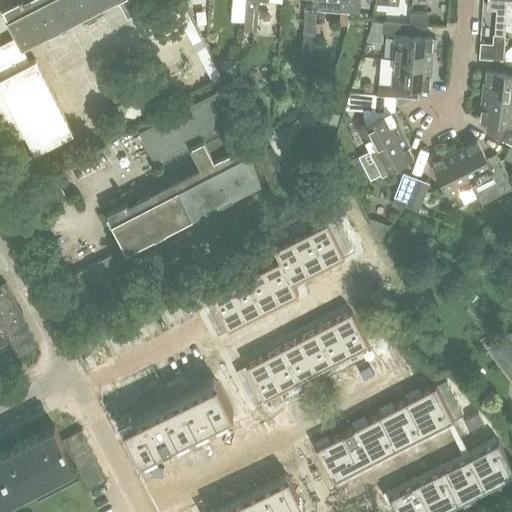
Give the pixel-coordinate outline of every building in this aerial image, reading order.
[(7,0),(9,3),(2,7),(4,11),(2,11),(6,19),(8,18),(16,35),(21,46),(109,0),(118,0),(127,16),(148,5),(145,0),(7,0)] [(246,0),(244,30),(257,31),(259,4),(259,0),(246,0)] [(352,10),(352,0),(341,0),(341,10),(340,22),(348,23),(349,10),(352,10)] [(352,0),(352,10),(360,11),(360,0),(352,0)] [(506,34),(507,19),(508,0),(488,0),(488,9),(496,9),(494,33),(506,34)] [(322,23),(316,22),(318,3),(305,2),(302,33),(322,34),(322,23)] [(411,22),(427,24),(428,12),(412,11),(411,22)] [(433,35),(426,35),(407,33),(408,22),(383,20),(383,32),(397,33),(395,57),(431,60),(433,35)] [(16,35),(0,43),(0,115),(13,141),(26,134),(35,151),(73,132),(36,60),(30,63),(21,46),(16,35)] [(378,93),(403,95),(404,84),(429,85),(431,60),(395,57),(393,82),(379,81),(378,93)] [(511,96),(511,71),(487,68),(484,93),(511,96)] [(231,79),(228,85),(234,90),(238,84),(231,79)] [(200,165),(148,192),(142,195),(135,188),(121,195),(124,201),(107,210),(127,249),(261,180),(242,143),(239,145),(231,130),(207,142),(205,139),(241,120),(224,87),(141,130),(158,163),(190,146),(200,165)] [(374,109),(375,93),(350,91),(345,107),(374,109)] [(511,122),(511,96),(484,93),(481,118),(511,122)] [(263,100),(245,106),(249,122),(268,116),(263,100)] [(323,109),(320,120),(336,125),(339,113),(323,109)] [(359,127),(370,148),(402,132),(391,110),(359,127)] [(511,129),(508,127),(502,139),(511,143),(511,129)] [(318,128),(305,134),(312,150),(325,144),(318,128)] [(402,132),(370,148),(382,171),(414,155),(402,132)] [(455,151),(471,183),(481,202),(511,186),(511,181),(499,157),(497,152),(487,157),(478,139),(455,151)] [(458,190),(471,183),(455,151),(433,162),(456,207),(465,202),(458,190)] [(326,194),(307,157),(287,167),(306,205),(326,194)] [(407,200),(415,177),(403,172),(393,200),(406,205),(407,200)] [(47,178),(59,202),(67,197),(55,174),(47,178)] [(429,182),(415,177),(407,200),(406,205),(419,210),(427,213),(428,209),(420,206),(429,182)] [(327,221),(310,230),(327,264),(355,249),(355,248),(345,254),(324,214),(335,208),(334,208),(323,213),(327,221)] [(335,209),(325,214),(329,222),(339,217),(335,209)] [(396,231),(413,241),(425,219),(407,210),(396,231)] [(339,217),(329,222),(333,230),(343,225),(339,217)] [(492,223),(487,221),(482,223),(480,228),(482,233),(487,236),(492,233),(494,228),(492,223)] [(343,225),(333,230),(337,238),(347,232),(343,225)] [(475,236),(443,225),(438,238),(469,250),(475,236)] [(310,230),(293,239),(310,273),(327,264),(310,230)] [(347,232),(337,238),(341,245),(351,240),(347,232)] [(293,239),(274,248),(280,259),(281,258),(293,281),(294,281),(310,273),(293,239)] [(351,240),(341,245),(345,253),(355,248),(351,240)] [(113,252),(60,279),(80,319),(134,291),(113,252)] [(280,259),(264,267),(281,301),(299,292),(294,281),(293,281),(281,258),(280,259)] [(264,267),(247,276),(264,309),(281,301),(264,267)] [(247,276),(230,284),(247,318),(264,309),(247,276)] [(0,282),(0,321),(4,331),(7,337),(29,326),(6,280),(0,282)] [(230,284),(201,299),(201,300),(212,294),(228,327),(218,332),(218,333),(247,318),(230,284)] [(478,295),(472,289),(466,295),(472,300),(478,295)] [(212,295),(202,300),(206,308),(216,303),(212,295)] [(216,303),(206,308),(210,316),(220,311),(216,303)] [(350,308),(332,317),(349,351),(367,341),(350,308)] [(220,311),(210,316),(214,324),(224,319),(220,311)] [(332,317),(315,326),(332,359),(349,351),(332,317)] [(224,319),(214,324),(218,332),(228,326),(224,319)] [(29,326),(7,337),(12,347),(34,336),(29,326)] [(315,326),(298,334),(315,368),(332,359),(315,326)] [(511,344),(504,333),(486,346),(511,379),(511,378),(511,344)] [(298,334),(281,343),(298,377),(315,368),(298,334)] [(38,344),(34,336),(12,347),(17,356),(38,344)] [(281,343),(264,352),(281,386),(298,377),(281,343)] [(264,352),(235,366),(235,367),(246,362),(263,394),(252,400),(281,386),(264,352)] [(246,362),(236,368),(240,376),(250,370),(246,362)] [(250,370),(240,376),(244,383),(254,378),(250,370)] [(137,419),(124,425),(141,458),(143,456),(156,449),(173,441),(187,434),(193,431),(206,424),(213,421),(226,414),(232,411),(216,380),(222,377),(219,371),(134,414),(137,419)] [(254,378),(244,383),(248,391),(258,386),(254,378)] [(316,444),(315,445),(332,479),(333,478),(335,482),(448,425),(462,452),(467,449),(451,418),(452,418),(463,413),(445,378),(420,391),(407,398),(394,405),(380,412),(367,418),(353,425),(329,437),(316,444)] [(258,386),(248,391),(252,399),(262,394),(258,386)] [(477,411),(470,415),(476,426),(483,422),(477,411)] [(470,415),(463,418),(469,429),(476,426),(470,415)] [(0,465),(15,494),(73,464),(71,458),(66,448),(62,438),(55,424),(0,451),(0,465)] [(66,448),(86,437),(81,427),(62,438),(66,448)] [(462,452),(382,493),(384,497),(388,495),(396,511),(438,511),(446,508),(460,501),(473,494),(486,488),(500,481),(511,474),(511,468),(497,439),(496,440),(494,436),(467,449),(462,452)] [(91,447),(86,437),(66,448),(71,458),(91,447)] [(96,457),(91,447),(71,458),(73,464),(75,469),(96,457)] [(75,469),(80,478),(101,466),(96,457),(75,469)] [(0,501),(15,494),(0,465),(0,501)] [(107,478),(101,466),(80,478),(85,489),(107,478)] [(291,467),(203,511),(293,511),(305,506),(289,475),(294,472),(291,467)]
